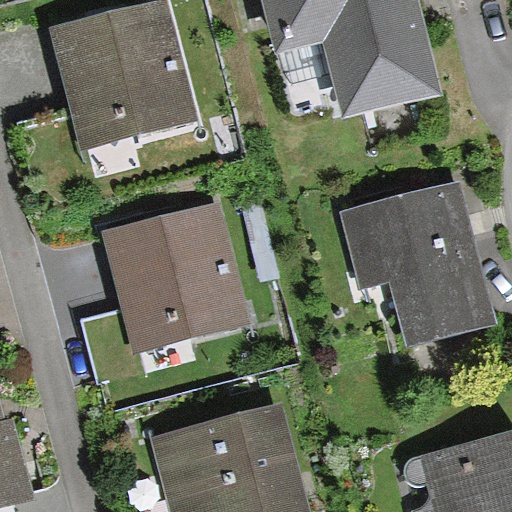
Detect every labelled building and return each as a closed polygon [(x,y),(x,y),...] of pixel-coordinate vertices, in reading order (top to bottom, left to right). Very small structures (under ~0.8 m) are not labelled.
[(77,147),(202,118),(173,0),(163,0),(49,27),(77,147)] [(442,94),(419,0),(261,0),(274,51),(322,40),(340,118),(442,94)] [(489,314),(463,196),(336,224),(353,300),(380,294),(389,336),(489,314)] [(252,323),(220,201),(103,231),(134,353),(252,323)] [(0,400),(0,511),(36,502),(25,458),(15,417),(5,420),(0,402),(0,400)] [(311,511),(283,403),(152,437),(171,511),(311,511)] [(511,511),(511,430),(412,456),(419,485),(435,481),(442,511),(511,511)]
